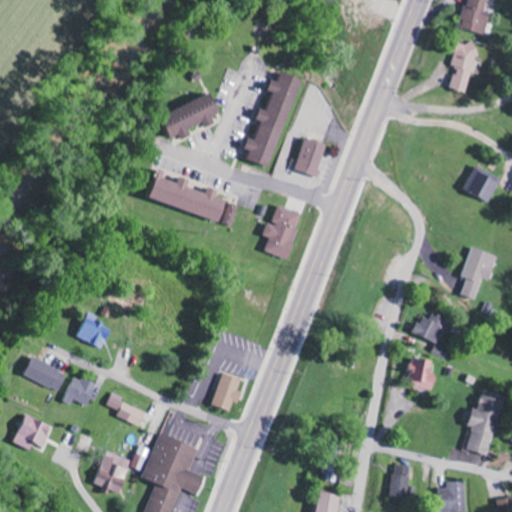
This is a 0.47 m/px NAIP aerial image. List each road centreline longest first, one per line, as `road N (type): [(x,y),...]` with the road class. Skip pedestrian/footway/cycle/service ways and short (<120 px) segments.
road 1 (trunk): [(220,511),(420,0)]
road 2 (residential): [(360,511),(392,328),(422,233),(409,203),(357,165)]
road 3 (residential): [(284,352),(97,310)]
road 4 (residential): [(340,207),(163,151)]
road 5 (residential): [(370,447),(500,476)]
road 6 (residential): [(380,104),(465,111),(511,99)]
